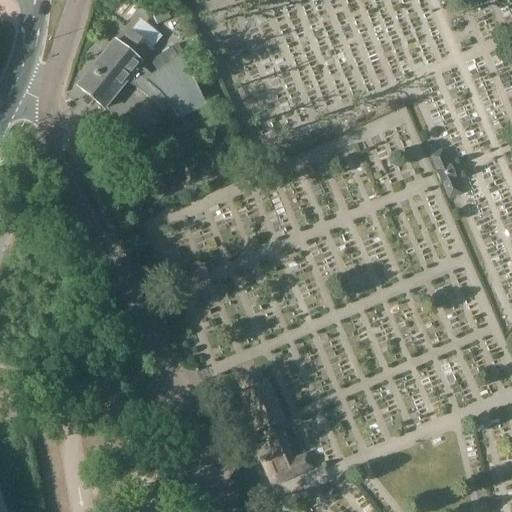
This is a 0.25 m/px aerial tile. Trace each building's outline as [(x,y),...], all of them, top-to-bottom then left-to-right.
[(163,5),(150,11),(156,26),(170,20),(163,5)] [(203,110),(204,110),(199,99),(182,59),(180,56),(177,57),(171,49),(160,56),(170,68),(153,80),(139,69),(140,68),(141,66),(140,65),(151,52),(130,34),(119,48),(113,43),(76,87),(82,93),(103,111),(126,84),(135,90),(145,97),(153,105),(162,115),(168,112),(175,123),(176,122),(175,121),(202,109),(203,110)] [(440,151),(429,156),(435,172),(434,172),(440,185),(441,185),(448,201),(460,195),(461,195),(455,179),(456,179),(450,165),(449,166),(442,150),(440,151)] [(117,161),(98,170),(104,184),(123,175),(117,161)] [(113,191),(119,198),(119,199),(133,189),(126,181),(113,191)] [(263,384),(258,373),(237,382),(242,393),(239,395),(256,433),(263,430),(269,443),(273,455),(260,461),(271,485),(278,482),(278,483),(300,473),(311,469),(306,456),(293,461),(286,447),(287,447),(282,437),(276,425),(284,421),(267,383),(263,384)]
